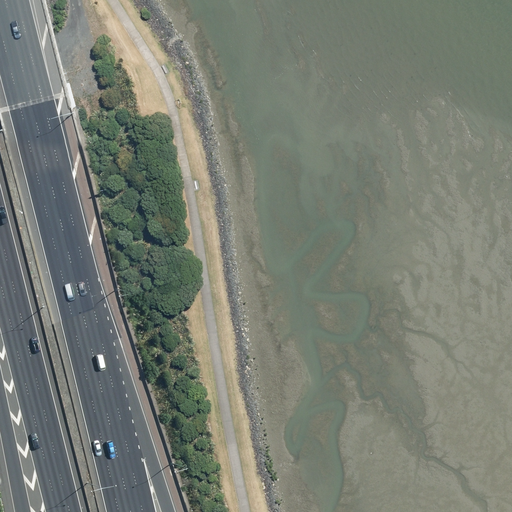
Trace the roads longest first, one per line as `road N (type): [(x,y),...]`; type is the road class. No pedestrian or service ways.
road 1 (motorway): [(70,511),(0,230)]
road 2 (motorway): [(0,23),(64,281)]
road 3 (motorway): [(64,281),(151,456),(169,511)]
road 4 (motorway): [(64,281),(119,511)]
